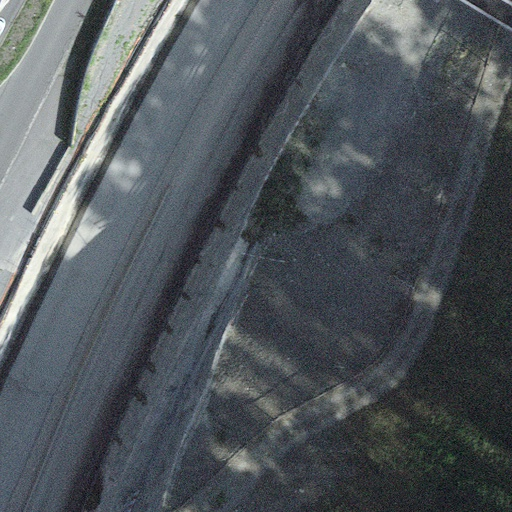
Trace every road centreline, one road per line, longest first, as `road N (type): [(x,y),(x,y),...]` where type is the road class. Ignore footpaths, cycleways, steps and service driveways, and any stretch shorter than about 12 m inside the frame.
road 1 (trunk): [(16,511),(43,435),(160,202),(274,0)]
road 2 (track): [(454,0),(364,161),(284,247),(179,299)]
